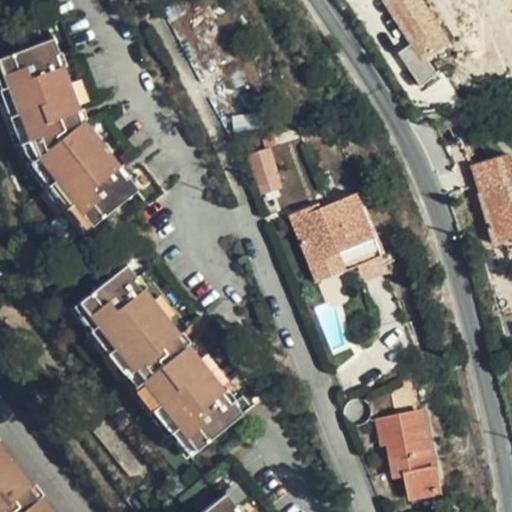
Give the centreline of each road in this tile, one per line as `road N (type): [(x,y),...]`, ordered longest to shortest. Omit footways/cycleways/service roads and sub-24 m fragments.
road 1 (residential): [(366,511),(263,224),(217,235),(193,162),(95,3)]
road 2 (unclassified): [(509,511),(493,407),(435,204),(414,155),(318,0)]
